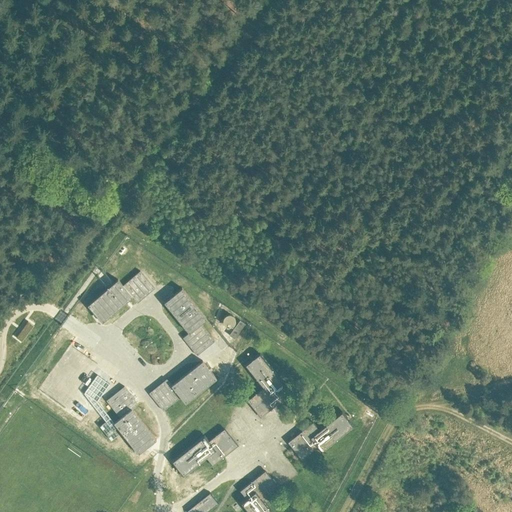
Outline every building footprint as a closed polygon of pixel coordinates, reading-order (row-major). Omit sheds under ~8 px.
[(137,302),(154,288),(140,271),(123,285),(117,279),(88,304),(102,321),(132,296),(137,302)] [(197,354),(214,341),(200,323),(206,318),(182,288),(164,302),(189,332),(183,337),(197,354)] [(235,322),(235,319),(234,316),(231,314),(228,314),(225,315),(224,318),(223,321),(225,324),(227,325),(230,326),(233,324),(235,322)] [(234,338),(244,323),(239,319),(229,334),(234,338)] [(33,325),(28,321),(16,337),(21,341),(33,325)] [(285,397),(279,389),(284,385),(259,354),(245,364),(263,387),(247,400),(260,417),(285,397)] [(185,402),(215,378),(202,361),(171,385),(166,379),(149,392),(163,410),(180,396),(185,402)] [(120,417),(114,422),(109,426),(105,421),(99,425),(110,439),(116,435),(112,430),(117,426),(138,453),(155,439),(131,408),(137,403),(124,386),(106,400),(120,417)] [(341,412),(319,430),(312,422),(287,442),(300,459),(317,446),(321,450),(352,426),(341,412)] [(183,474),(205,457),(212,465),(237,445),(223,428),(207,441),(203,436),(172,461),(183,474)] [(239,490),(246,498),(241,502),(248,511),(271,511),(262,500),(278,488),(264,470),(239,490)] [(206,511),(217,504),(209,493),(186,510),(187,511),(206,511)]
